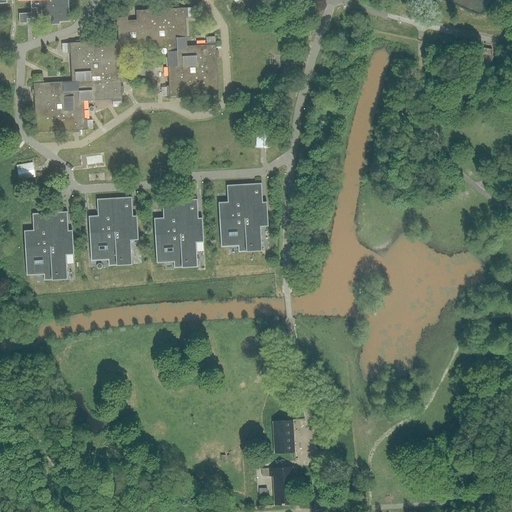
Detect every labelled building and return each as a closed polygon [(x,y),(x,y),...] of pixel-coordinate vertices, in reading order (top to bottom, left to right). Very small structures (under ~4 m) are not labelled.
[(18,0),(18,2),(31,1),(31,8),(36,8),(37,16),(34,16),(34,26),(55,25),(55,22),(70,21),(68,0),(18,0)] [(43,80),(33,81),(34,85),(34,100),(36,132),(71,130),(81,130),(88,129),(87,119),(81,119),(80,101),(83,101),(93,100),(93,97),(111,96),(112,102),(122,101),(122,95),(121,81),(119,52),(119,51),(167,48),(168,67),(171,67),(172,86),(167,86),(167,96),(168,96),(183,95),(218,93),(216,57),(216,46),(215,42),(206,43),(205,43),(206,48),(187,49),(186,37),(183,37),(182,18),(188,18),(188,17),(187,8),(136,11),(137,24),(128,25),(128,17),(118,18),(118,12),(107,12),(108,26),(118,26),(119,40),(82,42),(67,43),(68,53),(74,53),(75,81),(63,82),(63,85),(44,86),(44,80),(43,80)] [(27,23),(27,13),(19,13),(19,23),(27,23)] [(257,130),(256,146),(272,146),(272,131),(257,130)] [(33,161),(17,164),(19,179),(35,177),(33,161)] [(250,188),(250,184),(227,185),(228,202),(218,202),(221,247),(238,246),(238,252),(262,251),(261,227),(268,226),(267,212),(263,212),(262,183),(255,184),(255,187),(250,188)] [(88,216),(91,261),(108,260),(109,266),(132,265),(131,240),(138,240),(138,225),(133,226),(132,197),(125,197),(125,201),(120,201),(120,198),(97,199),(98,215),(88,216)] [(186,204),(186,200),(162,201),(163,218),(154,218),(157,263),(174,262),(174,268),(198,267),(196,242),(204,242),(203,228),(199,228),(197,199),(190,199),(190,203),(186,204)] [(56,216),(56,212),(32,213),(33,230),(24,231),(27,276),(44,275),(44,280),(68,279),(66,255),(74,254),(73,240),(69,240),(67,211),(60,212),(60,216),(56,216)] [(273,421),(275,453),(295,452),(293,420),(273,421)] [(275,505),(294,504),(292,467),(269,468),(269,476),(273,476),(275,505)]
